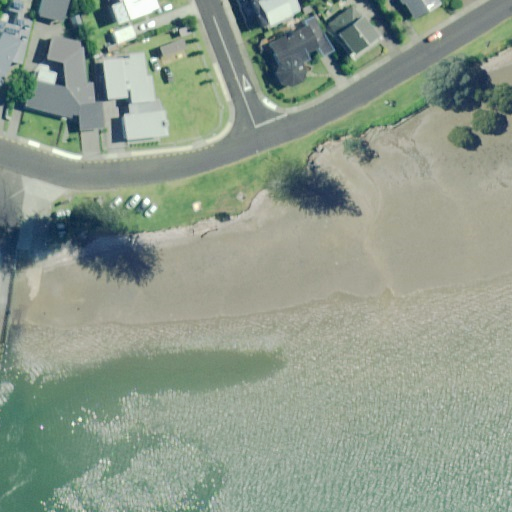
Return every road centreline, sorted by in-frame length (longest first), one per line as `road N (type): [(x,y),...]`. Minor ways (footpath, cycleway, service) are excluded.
road 1 (residential): [(257,140),(317,115),(511,2)]
road 2 (residential): [(0,154),(85,177),(196,163),(257,140)]
road 3 (residential): [(206,0),(257,140)]
